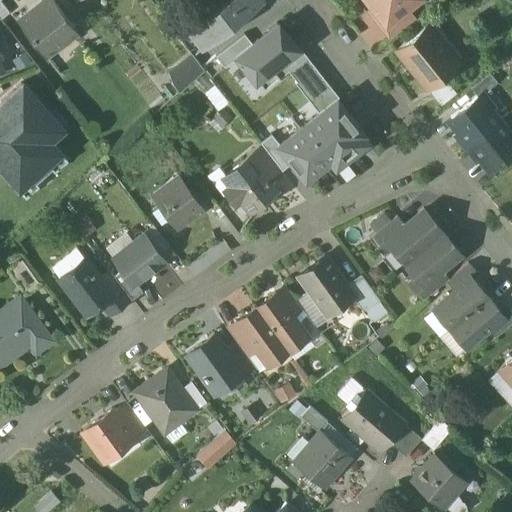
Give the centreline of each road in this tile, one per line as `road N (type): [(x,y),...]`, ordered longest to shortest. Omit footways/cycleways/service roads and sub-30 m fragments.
road 1 (residential): [(25,425),(224,270),(433,158)]
road 2 (residential): [(312,0),(433,158)]
road 3 (residential): [(119,511),(25,425)]
road 4 (residential): [(433,158),(511,250)]
